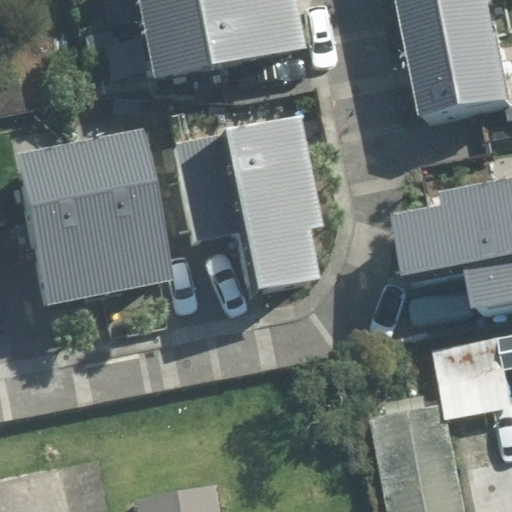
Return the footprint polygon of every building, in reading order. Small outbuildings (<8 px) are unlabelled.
[(311,48),(301,0),(144,0),(160,77),(311,48)] [(511,0),(423,0),(445,122),(511,110),(511,0)] [(319,231),(332,228),(312,118),(175,144),(194,244),(232,237),(243,296),(328,280),(319,231)] [(160,134),(27,154),(50,308),(183,287),(160,134)] [(511,183),(458,194),(462,218),(414,227),(425,284),(483,272),(493,320),(511,316),(511,183)] [(511,357),(508,340),(443,356),(460,423),(511,410),(511,357)] [(474,511),(453,400),(378,415),(397,511),(474,511)] [(224,511),(223,493),(143,502),(144,511),(224,511)]
